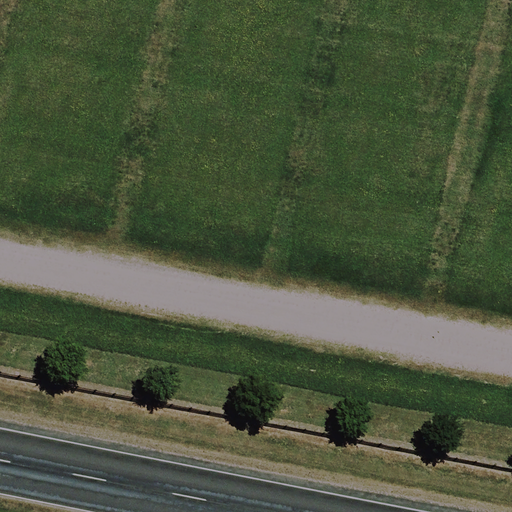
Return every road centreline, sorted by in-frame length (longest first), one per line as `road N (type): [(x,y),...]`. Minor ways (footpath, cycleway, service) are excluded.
road 1 (track): [(511,352),(0,258)]
road 2 (tertiary): [(0,466),(237,511)]
